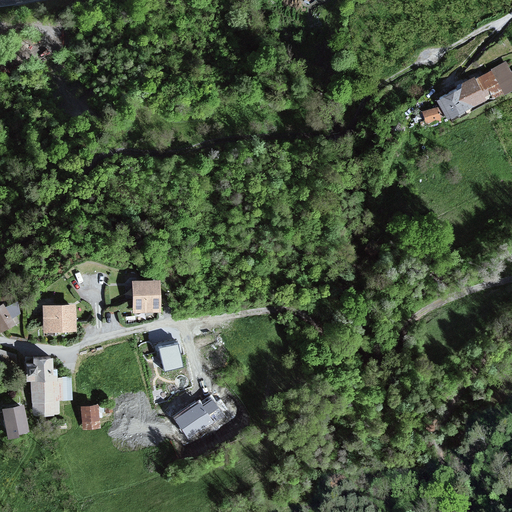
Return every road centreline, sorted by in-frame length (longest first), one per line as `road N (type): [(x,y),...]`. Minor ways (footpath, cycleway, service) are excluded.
road 1 (track): [(0,245),(30,234),(100,153),(266,132),(349,134),(377,91),(501,23)]
road 2 (track): [(511,278),(430,306),(379,363),(349,357),(313,319),(290,310),(164,323)]
road 3 (unclassified): [(164,323),(72,349),(0,339)]
road 4 (track): [(0,20),(59,26),(125,53)]
